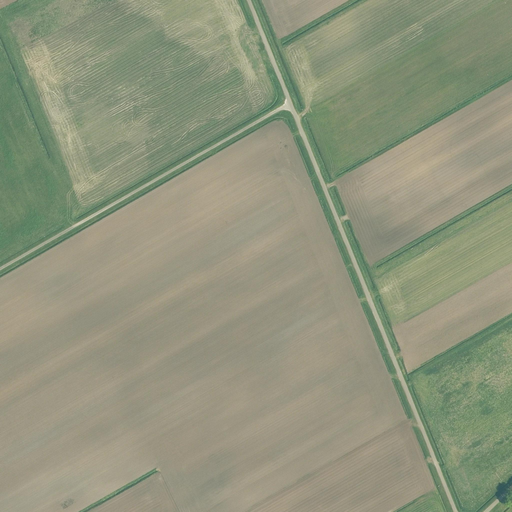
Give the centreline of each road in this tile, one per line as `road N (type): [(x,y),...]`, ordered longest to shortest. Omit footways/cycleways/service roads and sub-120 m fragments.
road 1 (unclassified): [(455,511),(290,102)]
road 2 (unclassified): [(0,268),(290,102)]
